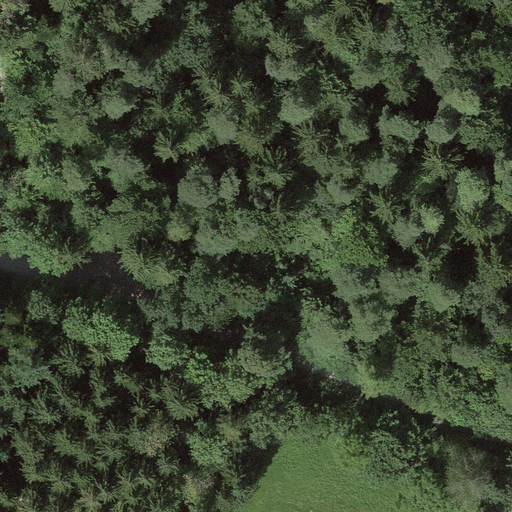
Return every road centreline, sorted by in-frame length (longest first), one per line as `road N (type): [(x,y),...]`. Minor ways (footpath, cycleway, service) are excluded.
road 1 (unclassified): [(0,258),(349,370),(511,432)]
road 2 (track): [(156,306),(151,287),(90,235),(47,180),(20,127),(0,55)]
road 3 (track): [(392,0),(511,175)]
